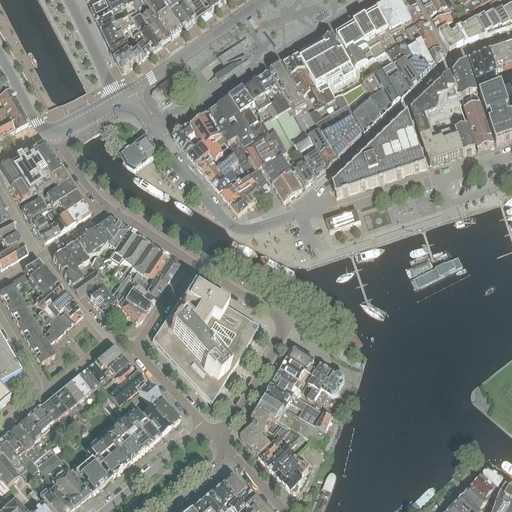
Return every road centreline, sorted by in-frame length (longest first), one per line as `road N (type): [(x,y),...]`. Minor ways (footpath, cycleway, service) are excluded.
road 1 (tertiary): [(156,134),(371,0)]
road 2 (residential): [(452,67),(303,212)]
road 3 (residential): [(156,134),(235,229),(303,212)]
road 4 (tertiary): [(263,0),(127,97)]
road 5 (residential): [(303,212),(336,212),(437,180)]
road 6 (residential): [(204,433),(101,511)]
road 7 (residential): [(218,439),(283,331)]
